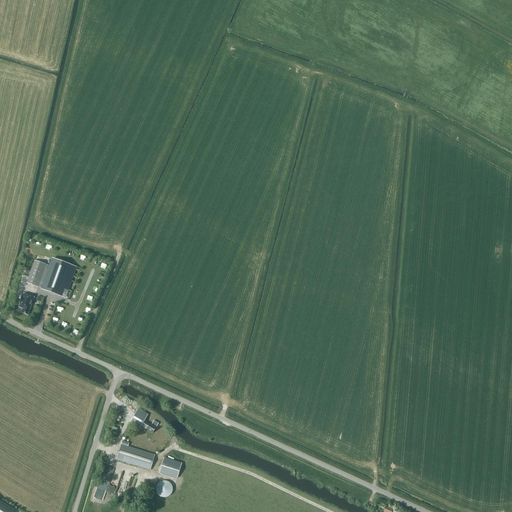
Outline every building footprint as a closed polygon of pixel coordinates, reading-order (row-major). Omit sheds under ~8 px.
[(52,258),(49,266),(34,261),(26,283),(59,295),(61,288),(67,290),(76,267),(52,258)] [(28,315),(35,297),(23,293),(18,307),(23,309),(21,313),(28,315)] [(140,426),(153,433),(158,423),(154,420),(151,425),(145,421),(146,421),(144,420),(148,414),(138,408),(130,421),(140,427),(140,426)] [(127,447),(129,443),(122,441),(121,445),(116,460),(150,470),(154,455),(127,447)] [(164,458),(160,472),(177,478),(181,464),(164,458)] [(165,481),(164,481),(163,481),(162,481),(161,481),(160,482),(159,482),(159,483),(158,483),(157,484),(157,485),(156,485),(156,486),(156,487),(156,488),(156,489),(156,490),(156,491),(156,492),(156,493),(157,493),(157,494),(157,495),(158,495),(159,496),(160,497),(161,497),(162,497),(163,497),(164,498),(165,497),(166,497),(167,497),(168,497),(168,496),(169,496),(170,495),(171,494),(171,493),(172,493),(172,492),(172,491),(172,490),(172,489),(172,488),(172,487),(172,486),(171,485),(171,484),(170,484),(170,483),(169,483),(168,482),(167,481),(165,481)] [(0,511),(12,511),(14,510),(0,500),(0,511)]
